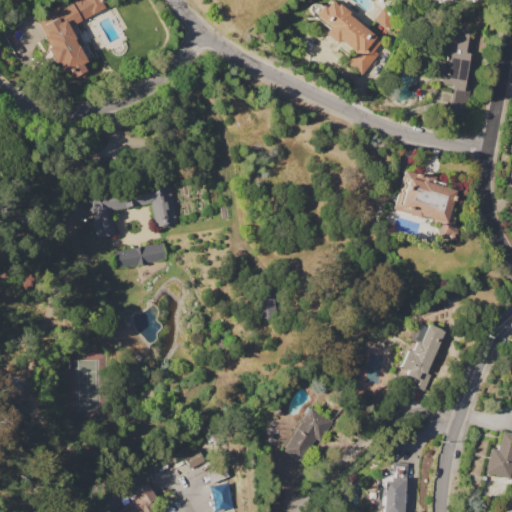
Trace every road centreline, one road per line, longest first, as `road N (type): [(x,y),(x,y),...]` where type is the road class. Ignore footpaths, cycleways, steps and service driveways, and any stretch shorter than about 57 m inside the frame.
road 1 (residential): [(202,34),(152,86),(56,124),(0,71),(202,34),(375,124),(486,150)]
road 2 (residential): [(511,259),(488,216),(481,180),(511,18)]
road 3 (residential): [(444,511),(449,443),(511,317)]
road 4 (residential): [(461,409),(400,415),(291,511)]
